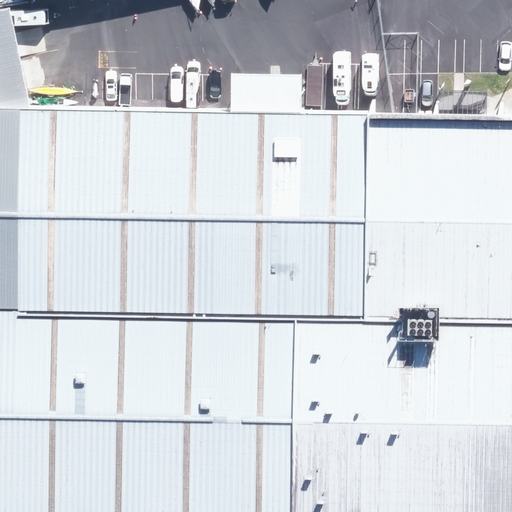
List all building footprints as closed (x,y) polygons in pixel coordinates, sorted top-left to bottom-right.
[(2,11),(0,11),(0,108),(25,109),(2,11)] [(237,89),(237,112),(306,113),(306,89),(237,89)] [(437,90),(437,115),(494,116),(494,91),(437,90)] [(0,314),(457,322),(458,261),(511,261),(511,116),(494,116),(465,115),(437,115),(306,113),(286,113),(253,112),(237,112),(25,109),(0,108),(0,314)] [(457,322),(0,314),(0,511),(511,511),(511,261),(458,261),(457,322)]
